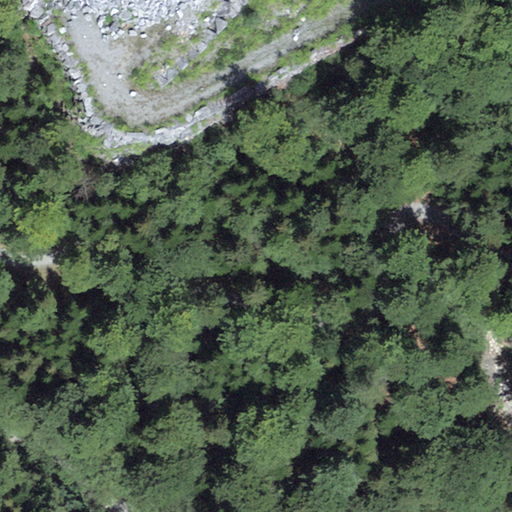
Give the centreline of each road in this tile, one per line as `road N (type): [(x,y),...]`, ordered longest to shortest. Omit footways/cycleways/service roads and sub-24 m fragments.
road 1 (unclassified): [(511,264),(425,213),(402,211),(388,226),(381,293),(347,328),(313,323),(114,248),(40,260),(0,254)]
road 2 (track): [(81,0),(82,32),(120,99),(144,110),(209,85),(367,0)]
